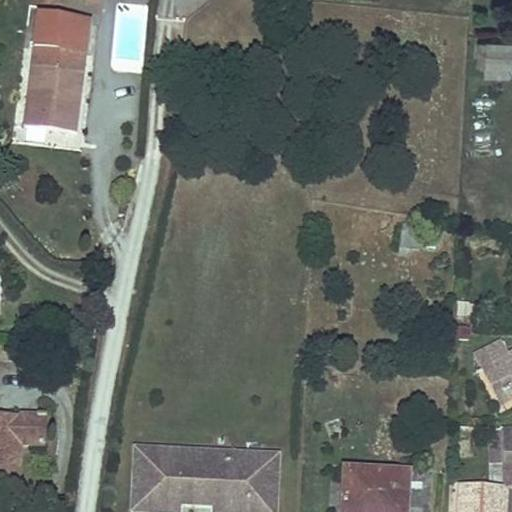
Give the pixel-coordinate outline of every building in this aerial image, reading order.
[(75,135),(89,25),(38,18),(24,128),(75,135)] [(488,64),(489,44),(479,43),(478,63),(488,64)] [(511,65),(511,44),(489,44),(488,64),(487,76),(508,77),(508,65),(511,65)] [(419,251),(420,235),(400,233),(399,249),(419,251)] [(470,319),(471,306),(458,304),(457,319),(470,319)] [(497,320),(498,311),(484,310),(484,320),(497,320)] [(511,355),(508,357),(501,343),(474,356),(482,371),(491,367),(506,397),(511,393),(511,355)] [(511,393),(506,397),(491,367),(482,371),(500,406),(511,400),(511,393)] [(45,447),(46,428),(20,427),(20,418),(1,417),(1,421),(0,421),(0,481),(18,482),(19,445),(45,447)] [(46,428),(46,418),(20,418),(20,427),(46,428)] [(511,464),(511,429),(489,429),(489,449),(503,450),(502,465),(504,465),(511,464)] [(502,465),(503,450),(489,449),(489,464),(502,465)] [(151,511),(154,451),(135,450),(131,511),(151,511)] [(274,511),(277,457),(251,456),(251,466),(224,464),(224,454),(154,451),(151,511),(178,511),(180,495),(214,496),(214,489),(221,489),(220,502),(249,504),(248,511),(274,511)] [(251,466),(251,456),(224,454),(224,464),(251,466)] [(404,511),(407,476),(344,472),(341,511),(404,511)] [(501,511),(502,505),(506,505),(507,488),(504,488),(459,486),(458,511),(501,511)] [(248,511),(249,504),(220,502),(221,489),(214,489),(214,496),(180,495),(178,511),(248,511)]
